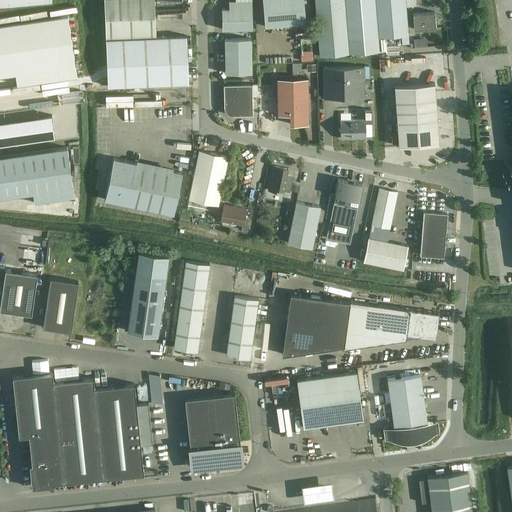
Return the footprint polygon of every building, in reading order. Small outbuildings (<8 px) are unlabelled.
[(106,38),(156,36),(154,0),(104,0),(106,38)] [(229,8),(222,8),(222,29),(252,28),(252,3),(251,0),(235,0),(229,0),(229,8)] [(303,0),(262,0),(265,26),(306,23),(303,0)] [(314,0),(319,55),(350,52),(345,0),(314,0)] [(379,50),(378,36),(375,0),(345,0),(350,52),(379,50)] [(375,0),(378,36),(401,34),(402,44),(409,43),(408,34),(405,0),(375,0)] [(413,13),(414,29),(436,27),(435,12),(413,13)] [(68,14),(0,23),(0,74),(25,71),(27,83),(77,76),(68,14)] [(156,36),(106,38),(106,48),(108,86),(188,82),(187,46),(186,35),(156,36)] [(426,37),(414,38),(414,47),(427,46),(426,37)] [(252,72),(251,38),(225,39),(225,73),(252,72)] [(296,48),(296,58),(307,58),(307,48),(296,48)] [(410,52),(405,55),(402,50),(392,57),(400,68),(414,58),(410,52)] [(424,61),(433,60),(432,51),(415,53),(416,61),(424,60),(424,61)] [(303,61),(292,60),(292,68),(303,68),(303,61)] [(364,97),(364,66),(323,67),(324,98),(364,97)] [(308,101),(307,77),(277,78),(278,114),(290,114),(290,124),(308,123),(308,101)] [(394,85),(399,145),(439,143),(434,82),(394,85)] [(253,114),(252,96),(258,96),(258,84),(223,85),(224,107),(224,109),(225,111),(228,114),(230,115),(232,115),(253,114)] [(341,138),(365,138),(365,124),(372,123),(372,109),(364,110),(364,119),(350,119),(350,122),(340,122),(341,138)] [(52,114),(0,121),(0,143),(55,136),(52,114)] [(74,197),(67,147),(0,156),(0,197),(33,193),(34,202),(74,197)] [(228,155),(199,149),(189,198),(218,205),(228,155)] [(113,157),(105,199),(174,214),(182,172),(113,157)] [(300,185),(292,184),(293,178),(286,176),(288,168),(273,165),(268,190),(276,191),(276,189),(290,192),(290,191),(299,192),(300,185)] [(338,179),(335,194),(326,237),(350,242),(359,199),(362,184),(338,179)] [(397,191),(379,187),(371,223),(390,227),(397,191)] [(207,203),(189,199),(187,209),(205,213),(207,203)] [(325,210),(320,208),(320,206),(296,201),(288,242),(312,247),(317,220),(322,222),(325,210)] [(247,231),(250,217),(244,216),(246,209),(224,204),(221,220),(242,225),(241,230),(247,231)] [(179,222),(189,224),(190,216),(187,215),(189,210),(183,208),(182,214),(180,214),(179,222)] [(423,211),(420,255),(444,256),(447,213),(423,211)] [(368,237),(363,260),(403,269),(408,245),(368,237)] [(157,335),(168,255),(138,251),(127,330),(157,335)] [(197,350),(210,263),(185,259),(173,347),(197,350)] [(4,278),(0,303),(0,308),(31,313),(37,273),(5,269),(4,278)] [(50,277),(43,327),(70,331),(71,331),(78,281),(50,277)] [(439,312),(290,292),(282,356),(344,342),(343,347),(406,338),(407,333),(436,337),(439,312)] [(250,358),(258,298),(234,294),(226,354),(250,358)] [(357,371),(297,379),(303,427),(363,419),(357,371)] [(52,372),(12,376),(19,436),(29,435),(32,464),(29,464),(32,487),(55,485),(54,482),(143,473),(140,443),(152,442),(148,402),(136,403),(134,383),(94,387),(93,377),(53,381),(52,372)] [(429,433),(420,374),(387,378),(395,438),(402,439),(408,439),(416,438),(423,436),(429,433)] [(197,467),(242,462),(235,392),(185,398),(190,448),(195,448),(197,467)] [(430,501),(431,511),(472,511),(467,471),(427,476),(427,478),(418,479),(421,502),(430,501)] [(330,480),(300,483),(302,500),(332,496),(330,480)] [(347,511),(362,511),(361,502),(347,505),(347,511)]
